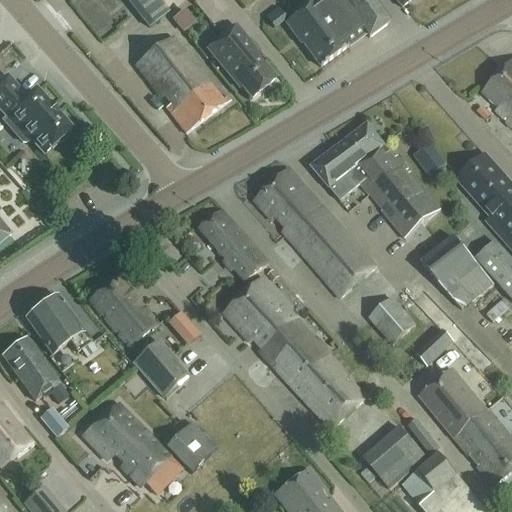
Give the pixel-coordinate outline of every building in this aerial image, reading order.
[(92,0),(102,11),(113,0),(92,0)] [(150,30),(169,14),(156,0),(135,0),(130,5),(150,30)] [(318,0),(286,25),(295,37),(296,36),(320,68),(348,47),(347,46),(364,33),(368,39),(388,23),(370,0),(318,0)] [(393,0),(401,8),(410,0),(393,0)] [(184,38),(197,27),(186,13),(173,23),(184,38)] [(242,41),(233,30),(207,51),(239,90),(241,88),(251,100),(276,79),(256,55),(258,53),(246,39),(242,41)] [(222,101),(173,39),(136,68),(159,99),(164,97),(170,105),(165,109),(186,136),(230,102),(226,97),(222,101)] [(511,64),(482,94),(498,110),(496,112),(511,128),(511,64)] [(27,101),(7,78),(0,84),(0,111),(8,120),(10,118),(20,129),(16,132),(16,137),(22,144),(27,144),(30,141),(43,156),(56,144),(60,145),(66,139),(66,135),(70,132),(57,117),(49,108),(35,93),(27,101)] [(485,123),(491,117),(482,108),(475,115),(485,123)] [(368,125),(311,168),(340,204),(361,185),(406,240),(440,212),(399,159),(395,162),(387,154),(388,153),(368,125)] [(511,253),(511,189),(484,158),(457,182),(490,220),(486,224),(511,253)] [(376,270),(288,171),(255,202),(271,223),(275,222),(277,221),(284,229),(281,234),(340,302),(376,270)] [(246,283),(266,266),(221,213),(200,231),(246,283)] [(0,243),(9,236),(0,224),(0,243)] [(442,290),(462,312),(492,287),(453,239),(421,264),(442,290)] [(511,302),(511,264),(495,245),(476,262),(511,302)] [(272,284),(278,279),(273,273),(267,278),(272,284)] [(130,351),(157,328),(149,318),(116,279),(88,302),(122,341),(130,351)] [(316,344),(297,323),(298,319),(263,281),(223,317),(248,344),(254,343),(262,352),(259,357),(268,367),(271,366),(332,433),(367,401),(347,379),(353,373),(334,352),(331,355),(319,342),(316,344)] [(91,345),(57,298),(25,320),(51,357),(69,344),(76,355),(81,352),(87,359),(97,353),(91,345)] [(392,347),(415,327),(392,301),(369,321),(392,347)] [(188,346),(200,336),(178,311),(167,322),(188,346)] [(452,359),(460,352),(442,332),(416,356),(428,370),(446,352),(452,359)] [(58,386),(26,341),(2,359),(34,403),(49,392),(58,405),(69,397),(60,385),(58,386)] [(163,399),(187,378),(157,344),(133,366),(163,399)] [(455,442),(488,414),(454,372),(418,400),(430,415),(438,414),(445,423),(442,426),(455,442)] [(57,410),(62,420),(78,411),(73,401),(57,410)] [(1,408),(0,408),(0,468),(2,471),(32,447),(1,408)] [(178,470),(117,408),(84,436),(108,464),(116,457),(124,464),(120,469),(139,488),(143,485),(151,494),(178,470)] [(57,440),(68,430),(51,410),(39,420),(57,440)] [(488,414),(455,442),(453,443),(467,460),(474,457),(480,465),(478,471),(493,489),(511,473),(511,441),(488,413),(488,414)] [(432,459),(440,452),(417,422),(408,429),(432,459)] [(207,461),(217,450),(191,424),(180,435),(181,436),(166,451),(193,476),(207,461)] [(426,460),(400,429),(363,461),(390,492),(426,460)] [(487,511),(457,478),(439,456),(401,487),(420,510),(419,510),(420,511),(487,511)] [(326,504),(319,495),(323,492),(308,472),(275,497),(286,511),(338,511),(330,501),(326,504)] [(30,511),(61,511),(44,491),(25,506),(30,511)]
